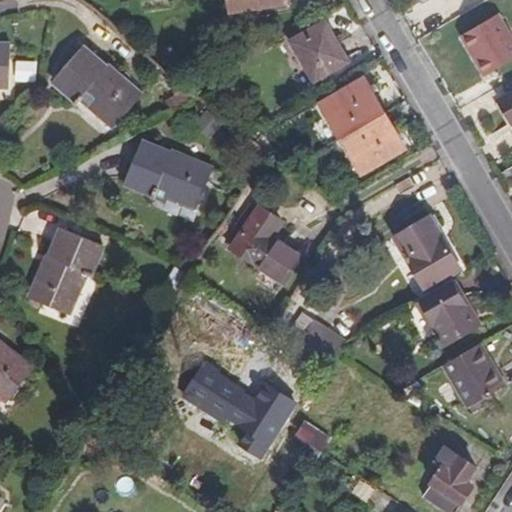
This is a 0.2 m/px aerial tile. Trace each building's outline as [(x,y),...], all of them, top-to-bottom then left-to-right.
[(227,0),(231,16),(290,7),(288,0),(227,0)] [(511,65),(511,34),(502,17),(465,38),(489,78),(511,65)] [(321,24),(318,19),(287,38),(290,42),(288,43),(313,85),(349,64),(325,22),(321,24)] [(0,89),(22,90),(24,50),(0,48),(0,89)] [(90,58),(61,92),(87,113),(97,100),(105,109),(99,114),(124,135),(150,104),(121,81),(119,83),(90,58)] [(48,83),(49,63),(28,62),(28,83),(48,83)] [(205,99),(181,78),(177,82),(187,91),(186,97),(173,103),(178,112),(205,99)] [(321,107),(341,142),(385,116),(365,82),(321,107)] [(511,97),(501,104),(511,121),(511,97)] [(222,139),(235,123),(219,110),(206,126),(222,139)] [(385,116),(341,142),(361,176),(405,150),(385,116)] [(258,180),(274,156),(263,147),(256,156),(258,159),(247,175),(258,180)] [(185,166),(150,152),(134,193),(162,205),(167,192),(177,196),(175,202),(206,214),(221,178),(186,163),(185,166)] [(305,182),(318,192),(322,186),(309,176),(305,182)] [(272,239),(282,224),(261,209),(233,252),(282,284),(300,257),(272,239)] [(426,295),(464,272),(433,221),(396,244),(426,295)] [(112,255),(71,235),(54,270),(57,271),(41,304),(74,320),(88,291),(81,288),(86,277),(98,284),(112,255)] [(179,267),(171,279),(181,286),(189,273),(179,267)] [(164,290),(178,299),(184,289),(171,280),(164,290)] [(481,331),(453,283),(419,304),(447,350),(481,331)] [(288,338),(300,347),(315,325),(319,320),(306,311),(288,338)] [(367,331),(361,319),(342,330),(348,341),(367,331)] [(315,325),(300,347),(332,368),(336,361),(346,347),(315,325)] [(0,340),(0,391),(17,404),(40,372),(9,351),(12,348),(0,340)] [(506,391),(482,348),(447,368),(471,411),(506,391)] [(263,380),(255,394),(204,362),(181,397),(223,423),(226,419),(246,432),(238,446),(261,461),(298,402),(263,380)] [(295,433),(323,451),(331,440),(302,421),(295,433)] [(295,433),(291,450),(314,464),(323,451),(295,433)] [(476,469),(446,449),(436,464),(442,468),(423,498),(444,511),(457,511),(473,489),(466,483),(476,469)]
